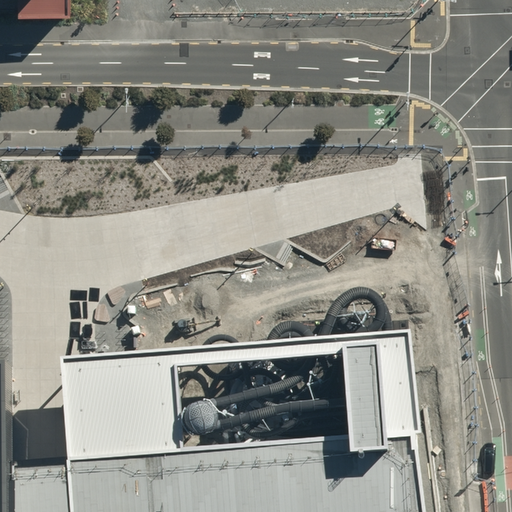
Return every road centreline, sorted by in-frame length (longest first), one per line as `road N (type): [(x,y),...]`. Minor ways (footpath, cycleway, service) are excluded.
road 1 (secondary): [(492,73),(0,63)]
road 2 (tertiary): [(511,340),(492,73)]
